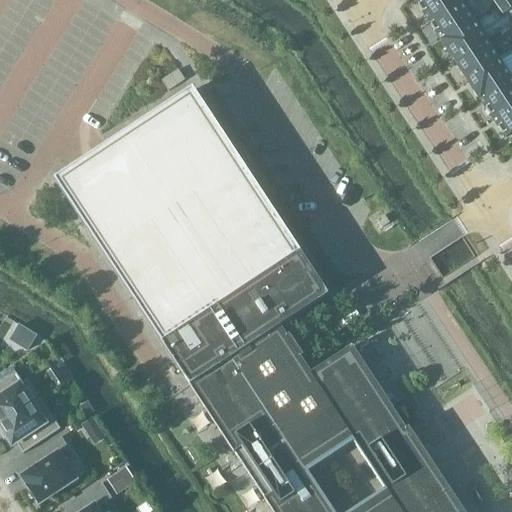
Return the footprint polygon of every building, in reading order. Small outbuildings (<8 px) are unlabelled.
[(430,24),(462,3),(459,0),(422,0),(416,4),(417,5),(430,24)] [(12,11),(29,20),(34,10),(17,1),(12,11)] [(505,1),(497,7),(503,15),(511,9),(505,1)] [(462,3),(430,24),(442,42),(441,43),(442,44),(474,23),(462,3)] [(487,41),(474,23),(442,44),(443,45),(455,62),(487,41)] [(499,60),(487,41),(455,62),(467,81),(499,60)] [(63,44),(58,53),(76,62),(81,53),(63,44)] [(511,54),(511,52),(499,60),(511,78),(511,79),(511,78),(511,54)] [(511,78),(499,60),(467,81),(478,98),(479,99),(511,78)] [(185,81),(178,71),(161,82),(168,92),(185,81)] [(511,80),(511,79),(511,78),(479,99),(480,101),(480,100),(492,119),(511,105),(511,80)] [(70,172),(54,182),(179,371),(190,388),(271,511),(462,511),(409,430),(406,432),(352,349),(351,349),(310,375),(300,360),(302,358),(289,338),(287,339),(280,330),(321,303),(328,298),(192,92),(108,147),(70,172)] [(511,105),(492,119),(505,139),(511,134),(511,105)] [(0,145),(0,155),(13,162),(17,154),(0,145)] [(20,327),(11,341),(27,352),(37,337),(20,327)] [(62,363),(50,371),(60,386),(72,379),(62,363)] [(28,380),(22,384),(16,374),(0,383),(0,427),(41,400),(28,380)] [(61,430),(41,400),(0,427),(0,435),(4,441),(7,439),(12,448),(21,442),(27,452),(61,430)] [(92,419),(83,426),(87,432),(97,425),(92,419)] [(27,489),(38,505),(74,481),(59,457),(68,451),(61,439),(23,464),(30,474),(23,479),(29,487),(27,489)] [(127,470),(108,482),(115,492),(125,485),(127,489),(136,483),(127,470)] [(75,511),(96,511),(95,510),(111,500),(101,485),(71,505),(75,511)]
